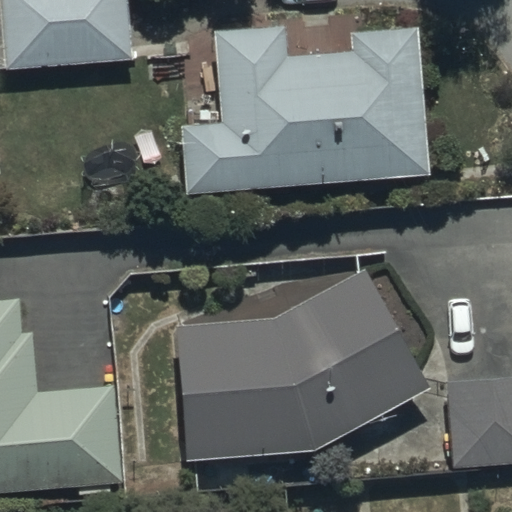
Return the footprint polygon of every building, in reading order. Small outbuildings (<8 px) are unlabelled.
[(131,0),(0,0),(0,72),(136,60),(131,0)] [(186,129),(191,194),(427,175),(416,27),(352,32),(353,49),(287,54),(285,21),(217,27),(225,126),(186,129)] [(188,461),(309,449),(423,388),(363,268),(273,312),(174,322),(188,461)] [(0,492),(79,486),(80,495),(109,493),(108,485),(121,484),(113,384),(36,390),(32,336),(20,337),(17,295),(0,296),(0,492)] [(511,377),(448,382),(453,466),(511,461),(511,377)]
